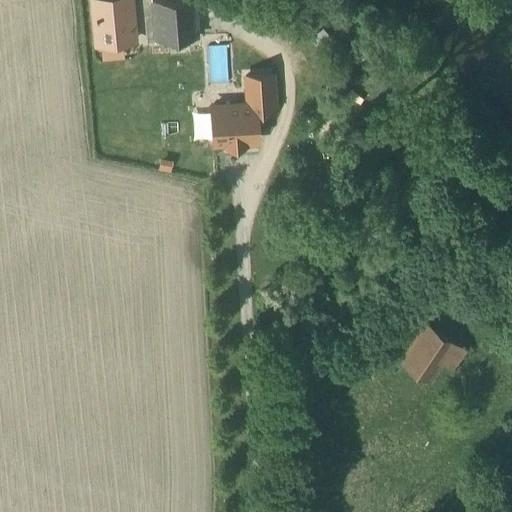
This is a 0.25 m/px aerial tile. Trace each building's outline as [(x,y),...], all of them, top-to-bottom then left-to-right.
[(131,0),(87,0),(91,46),(135,43),(131,0)] [(209,0),(163,0),(166,39),(211,37),(209,0)] [(256,99),(257,113),(276,112),(274,73),(243,75),(244,100),(256,99)] [(207,102),(210,148),(259,144),(257,113),(256,99),(244,100),(207,102)] [(465,354),(421,327),(397,365),(430,386),(440,370),(451,377),(465,354)]
